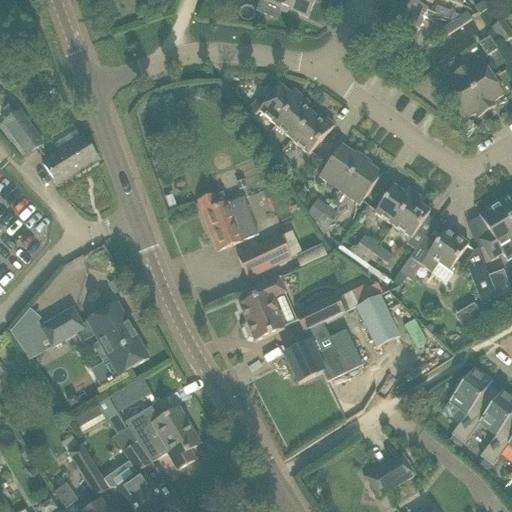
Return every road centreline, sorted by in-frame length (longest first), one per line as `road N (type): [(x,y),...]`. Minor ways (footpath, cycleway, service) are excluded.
road 1 (tertiary): [(280,490),(189,346),(137,219)]
road 2 (unclassified): [(87,89),(165,60),(294,61),(327,71)]
road 3 (residential): [(327,71),(461,179),(511,144)]
road 4 (track): [(272,479),(393,401)]
road 5 (tertiary): [(137,219),(87,89)]
